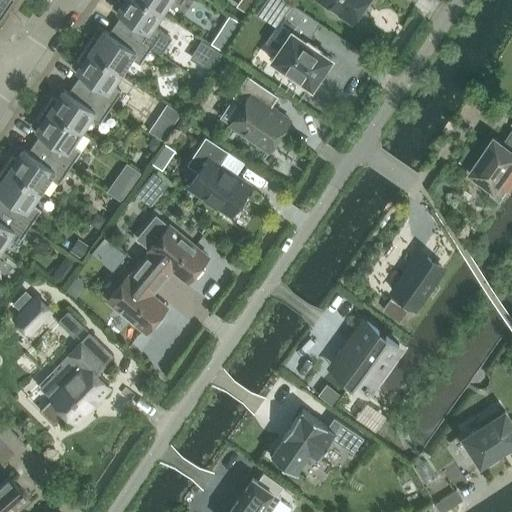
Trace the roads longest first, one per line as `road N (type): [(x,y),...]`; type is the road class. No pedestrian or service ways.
road 1 (residential): [(113,511),(359,149)]
road 2 (residential): [(359,149),(460,0)]
